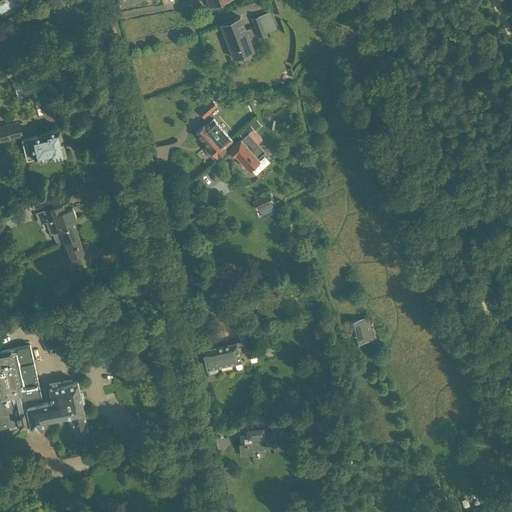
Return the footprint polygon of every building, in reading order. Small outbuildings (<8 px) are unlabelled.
[(284,9),(280,0),(269,0),(275,12),(284,9)] [(251,18),(258,38),(278,30),(270,11),(251,18)] [(234,58),(253,51),(240,17),(221,24),(234,58)] [(199,112),(204,118),(216,107),(211,101),(199,112)] [(196,133),(208,146),(204,149),(213,158),(216,155),(217,155),(225,148),(224,146),(232,139),(214,119),(205,126),(204,125),(196,133)] [(256,119),(252,123),(257,129),(261,125),(256,119)] [(0,126),(0,142),(10,140),(23,137),(19,122),(6,125),(0,126)] [(44,134),(21,139),(26,161),(49,155),(49,157),(66,153),(60,127),(43,131),(44,134)] [(241,139),(241,138),(229,149),(235,155),(235,154),(249,169),(259,159),(258,158),(265,151),(248,132),(241,139)] [(269,194),(253,201),(256,209),(258,209),(272,202),(269,194)] [(33,207),(49,201),(47,196),(31,202),(33,207)] [(272,202),(258,209),(260,214),(273,208),(274,210),(280,207),(277,200),(272,202)] [(66,202),(36,213),(37,216),(43,214),(50,233),(60,229),(64,241),(79,236),(72,218),(76,217),(71,205),(68,207),(66,202)] [(79,236),(64,241),(70,256),(65,258),(70,270),(92,262),(86,246),(82,247),(79,236)] [(33,325),(41,339),(57,330),(49,315),(33,325)] [(349,344),(368,341),(374,339),(369,316),(344,322),(349,344)] [(66,344),(60,334),(58,332),(43,342),(44,344),(49,354),(66,344)] [(247,357),(258,355),(254,338),(243,340),(247,357)] [(203,350),(208,372),(210,373),(216,372),(218,370),(217,367),(241,361),(236,342),(203,350)] [(75,436),(89,433),(82,401),(84,398),(82,393),(80,391),(77,381),(72,382),(72,379),(68,380),(49,384),(53,401),(38,404),(36,396),(42,395),(30,344),(0,350),(0,397),(6,396),(7,402),(0,403),(0,428),(18,424),(19,428),(47,422),(46,419),(70,414),(72,421),(69,421),(71,428),(73,427),(75,436)] [(253,429),(241,430),(242,442),(239,443),(240,455),(253,454),(252,449),(274,447),(271,427),(277,426),(276,416),(264,418),(264,420),(252,421),(253,429)] [(435,507),(446,502),(440,486),(428,491),(435,507)]
